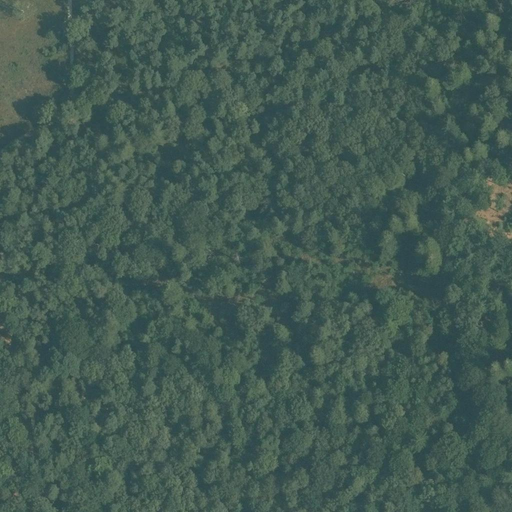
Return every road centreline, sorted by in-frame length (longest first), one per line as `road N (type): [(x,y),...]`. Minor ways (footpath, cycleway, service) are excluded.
road 1 (track): [(396,0),(375,15),(111,102),(73,132)]
road 2 (track): [(439,181),(508,511)]
road 3 (track): [(83,511),(78,263)]
